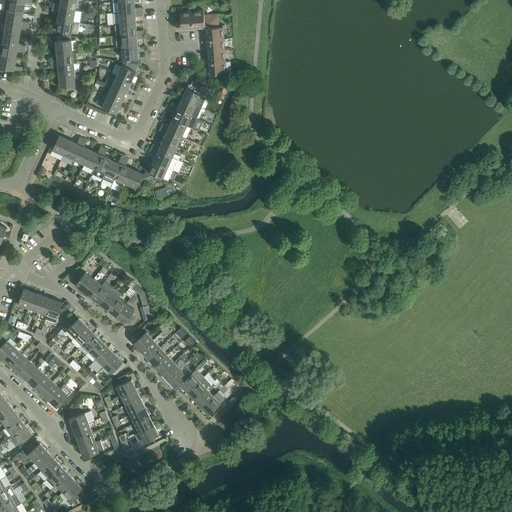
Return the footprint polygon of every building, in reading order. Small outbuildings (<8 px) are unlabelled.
[(4,0),(3,10),(8,11),(23,13),(25,6),(32,7),(32,3),(12,0),(4,0)] [(53,7),(75,11),(77,0),(61,0),(60,4),(54,3),(53,7)] [(120,13),(142,11),(142,7),(135,8),(134,1),(119,2),(120,13)] [(58,20),(74,22),(75,11),(53,7),(52,11),(59,12),(58,20)] [(211,74),(226,73),(230,73),(230,71),(226,71),(223,27),(218,27),(217,14),(204,15),(204,10),(180,12),(181,21),(176,21),(176,28),(208,26),(211,74)] [(6,22),(29,26),(29,22),(22,21),(23,13),(8,11),(6,22)] [(120,24),(136,23),(136,16),(143,15),(142,11),(120,13),(120,24)] [(79,23),(74,22),(58,20),(56,31),(63,32),(63,36),(71,37),(71,34),(72,34),(78,35),(79,23)] [(4,33),(20,36),(21,29),(28,30),(29,26),(6,22),(4,33)] [(120,24),(121,36),(144,34),(144,30),(137,31),(136,23),(120,24)] [(3,45),(25,48),(26,44),(18,43),(20,36),(4,33),(3,45)] [(117,47),(122,47),(138,46),(137,39),(144,38),(144,34),(121,36),(116,36),(117,47)] [(56,41),(57,53),(76,51),(76,49),(78,49),(77,39),(72,39),(71,39),(71,37),(63,36),(63,40),(56,41)] [(1,56),(16,58),(17,51),(24,52),(25,48),(3,45),(2,45),(0,44),(0,55),(1,56)] [(123,62),(130,63),(131,58),(139,58),(138,46),(122,47),(123,58),(124,59),(123,62)] [(51,61),(51,65),(74,63),(77,62),(76,51),(57,53),(58,61),(51,61)] [(16,58),(1,56),(0,59),(0,67),(14,70),(14,69),(21,71),(22,66),(15,65),(16,58)] [(130,63),(123,62),(123,65),(122,65),(117,75),(131,82),(136,71),(129,68),(130,63)] [(74,63),(51,65),(52,69),(59,68),(59,75),(75,74),(74,63)] [(75,74),(59,75),(60,87),(68,86),(69,90),(76,89),(75,86),(76,86),(75,74)] [(106,83),(127,92),(131,82),(117,75),(114,82),(108,79),(106,83)] [(188,84),(182,99),(202,108),(206,99),(208,100),(210,99),(211,96),(210,94),(212,89),(193,81),(191,86),(188,84)] [(104,95),(107,96),(122,103),(127,92),(106,83),(104,87),(107,88),(104,95)] [(122,103),(107,96),(104,103),(98,100),(97,104),(103,107),(117,114),(122,103)] [(171,106),(176,108),(197,118),(202,108),(182,99),(179,106),(173,103),(171,106)] [(172,119),(176,121),(187,126),(192,128),(197,118),(176,108),(171,106),(169,110),(175,113),(172,119)] [(162,127),(176,133),(182,136),(187,126),(176,121),(172,119),(169,126),(163,124),(162,127)] [(163,140),(176,146),(177,147),(182,136),(176,133),(162,127),(160,131),(166,134),(163,140)] [(64,155),(70,140),(60,135),(59,136),(56,134),(53,141),(56,143),(53,150),(64,155)] [(70,140),(64,155),(74,159),(83,139),(80,137),(77,143),(70,140)] [(84,164),(91,150),(84,147),(87,141),(83,139),(74,159),(84,164)] [(152,148),(173,157),(177,147),(176,146),(163,140),(160,147),(154,144),(152,148)] [(91,150),(84,164),(95,169),(104,148),(100,147),(98,153),(91,150)] [(104,148),(95,169),(105,174),(112,160),(105,157),(108,150),(104,148)] [(154,161),(173,170),(177,160),(172,158),(173,157),(152,148),(150,152),(156,154),(154,161)] [(112,160),(105,174),(116,178),(125,158),(121,156),(118,163),(112,160)] [(125,158),(116,178),(116,179),(115,180),(116,183),(121,185),(123,184),(124,182),(126,183),(132,169),(125,166),(128,159),(125,158)] [(147,175),(149,180),(158,176),(167,180),(169,179),(173,170),(154,161),(149,172),(148,175),(147,175)] [(132,169),(126,183),(136,188),(138,184),(149,180),(147,175),(145,176),(143,174),(132,169)] [(166,187),(155,192),(158,200),(169,196),(166,187)] [(84,292),(94,279),(85,273),(75,286),(84,292)] [(94,279),(84,292),(92,298),(105,282),(104,281),(101,285),(94,279)] [(92,298),(100,305),(113,288),(105,282),(92,298)] [(118,298),(121,295),(121,294),(113,288),(100,305),(108,311),(118,298)] [(28,308),(34,293),(24,289),(18,304),(28,308)] [(34,293),(28,308),(38,311),(43,296),(34,293)] [(43,296),(38,311),(47,315),(53,300),(43,296)] [(118,298),(108,311),(117,317),(127,304),(118,298)] [(53,300),(47,315),(57,319),(63,303),(53,300)] [(127,304),(117,317),(125,323),(135,310),(127,304)] [(76,316),(70,321),(73,324),(78,318),(76,316)] [(72,340),(86,326),(79,318),(78,318),(73,324),(67,330),(75,337),(72,340)] [(79,347),(93,333),(86,326),(72,340),(72,342),(77,347),(79,347)] [(182,328),(176,333),(181,339),(187,333),(182,328)] [(142,351),(154,340),(146,332),(135,343),(142,351)] [(93,333),(79,347),(86,354),(101,340),(93,333)] [(55,339),(63,343),(66,338),(58,334),(55,339)] [(0,347),(0,356),(4,360),(15,347),(18,344),(10,337),(0,347)] [(191,338),(186,343),(190,348),(196,342),(191,338)] [(101,340),(86,354),(93,361),(93,362),(108,347),(101,340)] [(154,340),(142,351),(149,359),(160,348),(154,340)] [(15,347),(4,360),(11,366),(22,354),(15,347)] [(108,347),(93,362),(100,369),(104,366),(115,354),(108,347)] [(160,348),(149,359),(156,366),(167,355),(160,348)] [(22,354),(11,366),(19,373),(30,361),(22,354)] [(115,354),(104,366),(111,373),(123,362),(115,354)] [(167,355),(156,366),(163,374),(174,363),(167,355)] [(30,361),(19,373),(26,380),(37,368),(30,361)] [(174,363),(163,374),(169,381),(181,371),(174,363)] [(37,368),(26,380),(34,387),(45,375),(37,368)] [(181,371),(169,381),(176,389),(197,370),(197,369),(188,378),(181,371)] [(204,377),(197,370),(176,389),(177,389),(181,385),(188,392),(204,377)] [(127,374),(119,378),(122,384),(130,380),(127,374)] [(45,375),(34,387),(42,394),(53,382),(45,375)] [(204,377),(188,392),(195,400),(207,389),(211,385),(204,377)] [(121,396),(136,389),(131,379),(130,380),(122,384),(117,386),(121,396)] [(49,401),(60,388),(53,382),(42,394),(49,401)] [(60,388),(49,401),(57,408),(68,396),(60,388)] [(136,389),(121,396),(126,405),(141,398),(136,389)] [(207,389),(195,400),(202,408),(214,397),(207,389)] [(214,397),(202,408),(209,415),(221,404),(214,397)] [(141,398),(126,405),(130,414),(145,407),(141,398)] [(7,401),(0,406),(0,418),(1,419),(13,409),(7,401)] [(145,407),(130,414),(135,424),(150,416),(145,407)] [(13,409),(1,419),(7,427),(20,417),(13,409)] [(89,423),(88,422),(95,420),(91,410),(85,412),(85,413),(70,419),(73,429),(89,423)] [(150,416),(135,424),(139,433),(154,425),(150,416)] [(20,417),(7,427),(13,435),(9,438),(26,425),(20,417)] [(77,438),(92,433),(89,423),(73,429),(77,438)] [(32,434),(26,425),(9,438),(16,447),(32,434)] [(154,425),(139,433),(140,433),(135,435),(139,444),(159,435),(154,425)] [(80,448),(96,442),(92,433),(77,438),(80,448)] [(26,447),(30,452),(28,454),(35,462),(47,451),(40,443),(41,443),(37,439),(26,447)] [(96,442),(80,448),(84,458),(99,452),(96,442)] [(47,451),(35,462),(42,470),(54,459),(47,451)] [(54,459),(42,470),(40,471),(47,479),(61,466),(54,459)] [(68,473),(61,466),(47,479),(54,486),(68,473)] [(27,470),(22,473),(26,477),(29,480),(33,477),(31,475),(30,473),(30,474),(27,470)] [(63,492),(75,481),(68,474),(56,485),(63,492)] [(63,492),(69,499),(68,501),(71,504),(79,496),(77,494),(82,489),(75,481),(63,492)] [(0,503),(11,497),(6,488),(0,491),(0,503)] [(0,509),(1,511),(5,511),(16,506),(11,497),(0,503),(0,509)]
